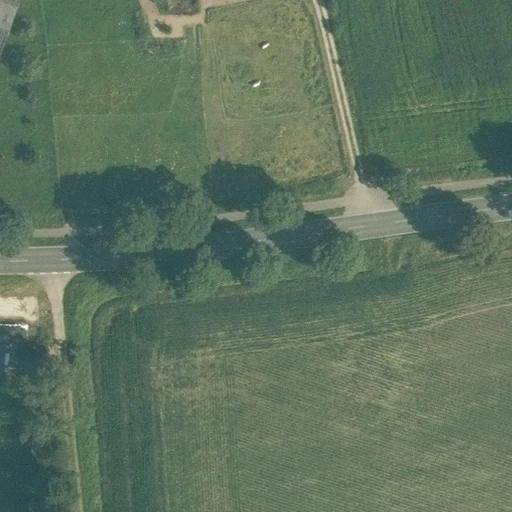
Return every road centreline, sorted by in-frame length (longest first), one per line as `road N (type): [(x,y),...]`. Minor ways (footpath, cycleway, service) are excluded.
road 1 (secondary): [(511,206),(178,250),(0,258)]
road 2 (track): [(50,259),(79,511)]
